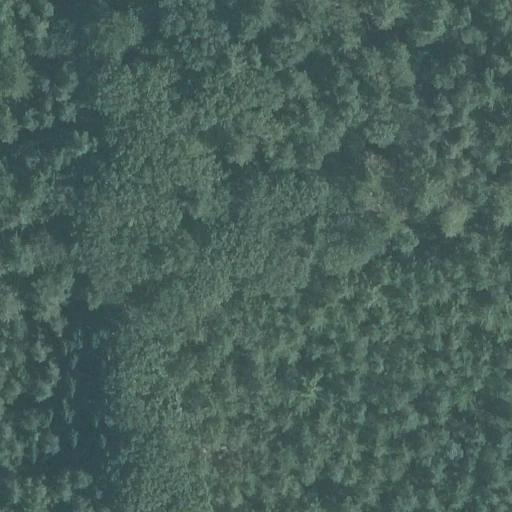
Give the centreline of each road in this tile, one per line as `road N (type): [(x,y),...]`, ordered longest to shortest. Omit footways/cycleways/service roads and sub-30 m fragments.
road 1 (track): [(511,199),(0,301)]
road 2 (track): [(163,511),(89,0)]
